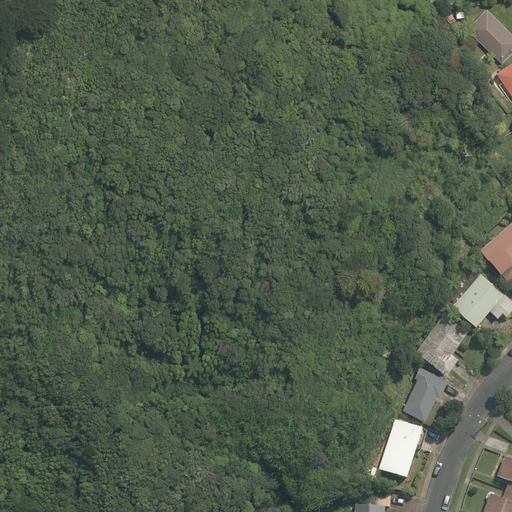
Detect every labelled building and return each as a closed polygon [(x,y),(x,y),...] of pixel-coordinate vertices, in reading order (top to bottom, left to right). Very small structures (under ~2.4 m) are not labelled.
[(468,29),(503,64),(511,54),(511,33),(487,9),(468,29)] [(463,10),(456,12),(457,19),(464,18),(463,10)] [(457,21),(452,14),(446,18),(450,25),(457,21)] [(511,63),(497,74),(511,96),(511,63)] [(511,222),(481,249),(508,282),(509,281),(511,277),(511,222)] [(454,305),(478,326),(491,311),(499,318),(504,312),(508,316),(511,311),(511,299),(482,273),(454,305)] [(418,351),(449,374),(461,358),(454,353),(470,332),(446,314),(418,351)] [(389,358),(393,345),(385,343),(381,355),(389,358)] [(404,410),(427,421),(439,396),(442,397),(450,381),(421,367),(415,378),(419,379),(404,410)] [(423,423),(397,414),(379,468),(405,477),(423,423)] [(511,511),(511,458),(506,457),(498,478),(509,482),(502,499),(492,495),(485,511),(511,511)] [(356,511),(386,511),(387,507),(391,507),(392,492),(370,491),(369,506),(357,505),(356,511)]
